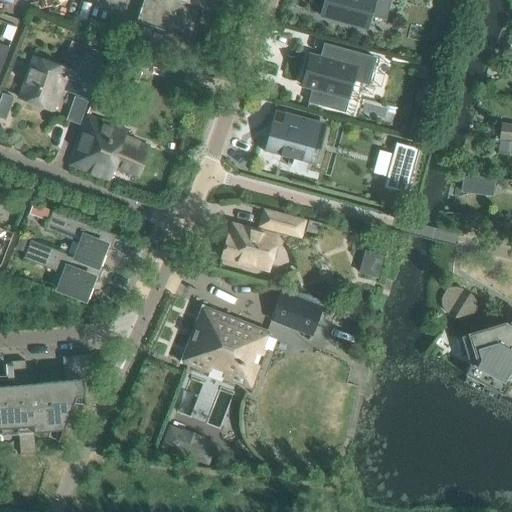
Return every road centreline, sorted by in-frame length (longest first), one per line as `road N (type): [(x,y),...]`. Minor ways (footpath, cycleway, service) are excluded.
road 1 (residential): [(173,230),(269,0)]
road 2 (residential): [(0,341),(132,326),(173,230)]
road 3 (residential): [(173,230),(0,165)]
